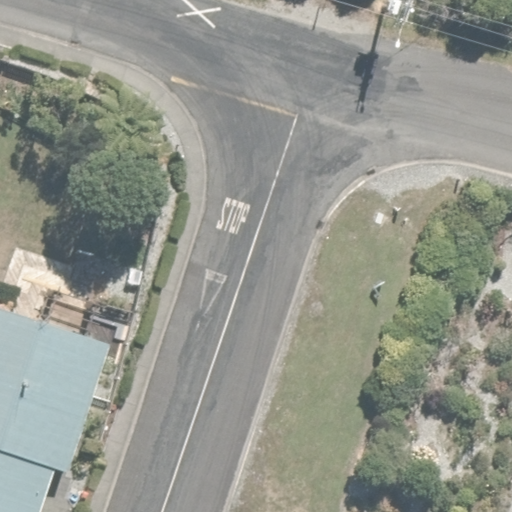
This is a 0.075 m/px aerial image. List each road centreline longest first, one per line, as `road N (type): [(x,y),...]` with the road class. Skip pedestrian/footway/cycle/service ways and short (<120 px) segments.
road 1 (residential): [(313,79),(169,511)]
road 2 (residential): [(8,0),(313,79)]
road 3 (residential): [(313,79),(511,137)]
